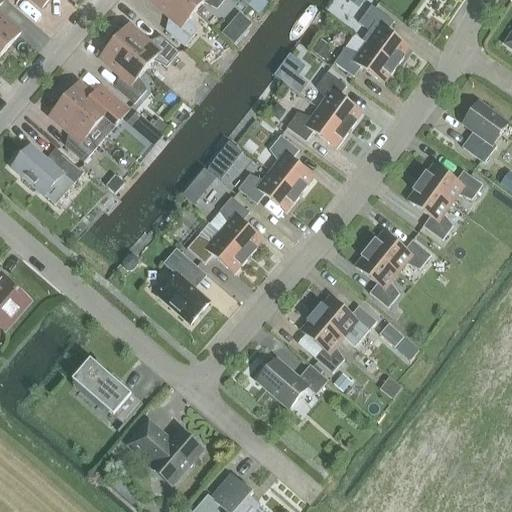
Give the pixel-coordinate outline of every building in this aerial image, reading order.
[(0,0),(0,46),(6,51),(20,34),(0,16),(0,7),(5,2),(1,0),(0,0)] [(49,0),(29,0),(41,10),(49,0)] [(188,21),(196,13),(181,0),(151,0),(149,2),(173,23),(166,32),(184,48),(196,33),(188,21)] [(181,0),(196,13),(203,4),(216,10),(224,0),(181,0)] [(259,16),(269,4),(263,0),(253,0),(248,7),(259,16)] [(365,45),(397,68),(404,59),(402,59),(409,49),(387,33),(394,23),(371,7),(358,24),(369,32),(362,42),(365,45)] [(234,46),(247,31),(234,20),(221,34),(234,46)] [(114,43),(145,71),(153,62),(166,68),(178,54),(160,38),(152,47),(128,27),(114,43)] [(322,60),(330,48),(320,41),(311,53),(322,60)] [(138,80),(145,71),(114,43),(99,60),(123,81),(115,90),(134,106),(146,92),(138,80)] [(391,77),(397,68),(365,45),(358,55),(345,49),(334,64),(353,79),(360,69),(383,85),(390,76),(391,77)] [(317,109),(349,133),(363,115),(340,98),(347,88),(327,74),(316,89),(324,99),(317,109)] [(298,78),(290,88),(300,95),(307,85),(298,78)] [(78,85),(64,101),(106,138),(107,139),(131,111),(102,86),(92,97),(78,85)] [(64,101),(49,118),(73,139),(65,148),(83,164),(106,138),(64,101)] [(484,165),(496,148),(493,145),(508,125),(478,104),(463,126),(473,133),(462,149),(484,165)] [(279,123),(286,113),(276,106),(269,116),(279,123)] [(336,152),(349,133),(317,109),(310,119),(297,114),(286,129),(306,144),(312,135),(336,152)] [(125,124),(132,129),(141,119),(134,113),(125,124)] [(161,135),(167,128),(158,120),(152,127),(161,135)] [(269,172),(301,198),(315,180),(292,161),(299,152),(280,137),(269,152),(276,162),(269,172)] [(242,182),(259,163),(244,150),(239,157),(227,146),(208,168),(221,180),(229,171),(242,182)] [(53,168),(31,148),(27,152),(24,149),(17,155),(13,163),(15,165),(12,169),(44,197),(63,176),(73,185),(83,175),(63,157),(53,168)] [(419,183),(451,206),(457,197),(471,202),(482,187),(463,173),(456,183),(433,166),(426,175),(425,175),(419,183)] [(286,215),(301,198),(269,172),(261,181),(249,176),(237,191),(256,206),(264,197),(286,215)] [(511,194),(511,174),(509,172),(499,185),(511,194)] [(115,196),(124,185),(115,177),(106,188),(115,196)] [(444,216),(451,206),(419,183),(412,192),(413,193),(407,202),(429,219),(422,228),(442,243),(453,228),(444,216)] [(219,234),(249,259),(256,251),(255,250),(263,242),(241,223),(249,214),(231,199),(219,213),(227,225),(219,234)] [(242,268),(249,259),(219,234),(211,243),(198,237),(186,251),(204,266),(212,257),(234,275),(241,267),(242,268)] [(368,250),(398,275),(406,266),(419,272),(431,257),(412,242),(404,251),(383,234),(376,243),(375,242),(368,250)] [(391,284),(398,275),(368,250),(361,259),(362,260),(355,268),(376,286),(369,295),(388,310),(399,296),(391,284)] [(190,326),(209,303),(187,284),(199,270),(176,251),(163,265),(176,276),(157,298),(190,326)] [(126,272),(132,272),(138,266),(138,260),(134,256),(128,257),(122,264),(122,269),(126,272)] [(30,303),(4,280),(0,284),(0,329),(4,333),(30,303)] [(314,315),(344,340),(351,332),(364,338),(376,324),(358,308),(350,317),(329,299),(322,307),(321,306),(314,315)] [(404,333),(414,321),(404,312),(393,324),(404,333)] [(336,350),(344,340),(314,315),(307,323),(308,324),(300,332),(321,351),(313,360),(332,376),(344,362),(336,350)] [(394,350),(403,339),(388,326),(379,336),(394,350)] [(142,405),(95,364),(97,361),(96,360),(72,388),(73,389),(76,385),(123,426),(117,433),(118,433),(142,405)] [(299,380),(276,360),(256,383),(288,411),(308,389),(316,396),(327,383),(310,368),(299,380)] [(342,394),(352,383),(342,375),(333,386),(342,394)] [(171,443),(148,423),(128,447),(151,466),(149,468),(171,487),(202,452),(180,433),(171,443)] [(262,511),(249,500),(253,496),(232,477),(211,501),(221,510),(219,511),(262,511)]
